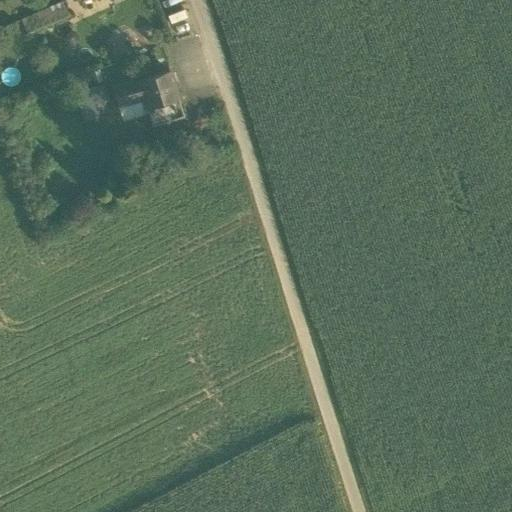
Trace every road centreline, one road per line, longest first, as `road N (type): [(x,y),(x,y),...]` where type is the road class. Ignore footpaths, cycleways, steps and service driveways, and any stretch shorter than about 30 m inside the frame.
road 1 (track): [(244,150),(358,511)]
road 2 (residential): [(196,0),(244,150)]
